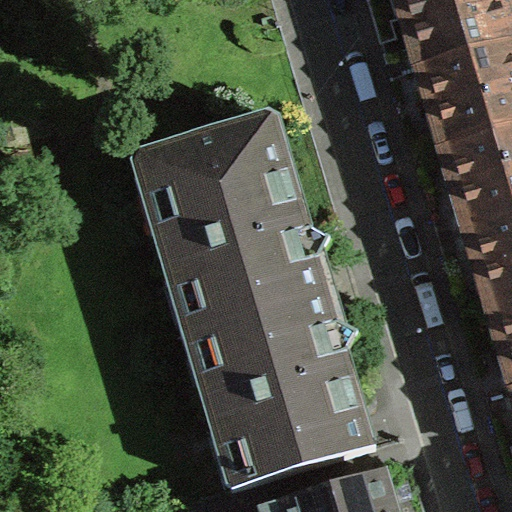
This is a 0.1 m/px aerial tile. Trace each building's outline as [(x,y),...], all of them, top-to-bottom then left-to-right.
[(391,0),(400,28),(415,77),(511,48),(497,0),(391,0)] [(511,48),(415,77),(424,109),(438,157),(511,134),(511,48)] [(170,288),(180,293),(193,339),(329,298),(318,261),(325,249),(306,238),(303,227),(279,146),(255,133),(236,138),(226,133),(221,143),(179,155),(169,150),(164,160),(140,168),(137,172),(145,200),(153,204),(162,232),(156,242),(170,288)] [(511,134),(438,157),(448,188),(462,236),(511,221),(511,134)] [(511,221),(462,236),(472,269),(486,316),(511,308),(511,221)] [(225,493),(226,496),(370,453),(345,370),(343,362),(353,343),(340,336),(329,298),(193,339),(207,385),(201,394),(214,440),(225,445),(236,482),(229,484),(231,492),(225,493)] [(495,349),(509,395),(511,394),(511,308),(486,316),(495,349)] [(0,511),(54,511),(42,470),(0,481),(0,511)] [(277,511),(387,511),(378,482),(277,511)]
